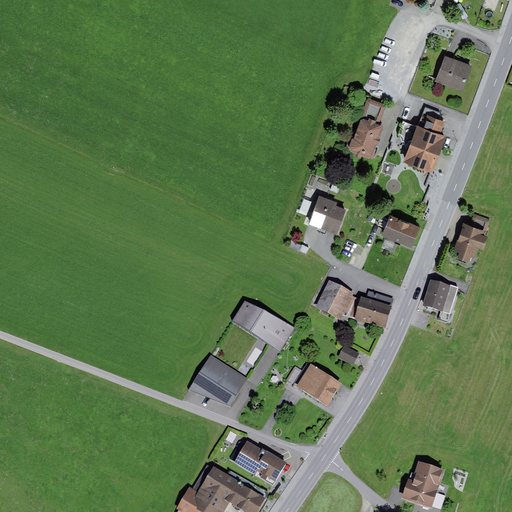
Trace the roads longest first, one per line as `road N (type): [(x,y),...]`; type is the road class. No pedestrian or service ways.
road 1 (secondary): [(509,38),(412,295),(324,453)]
road 2 (track): [(324,453),(280,445),(0,334)]
